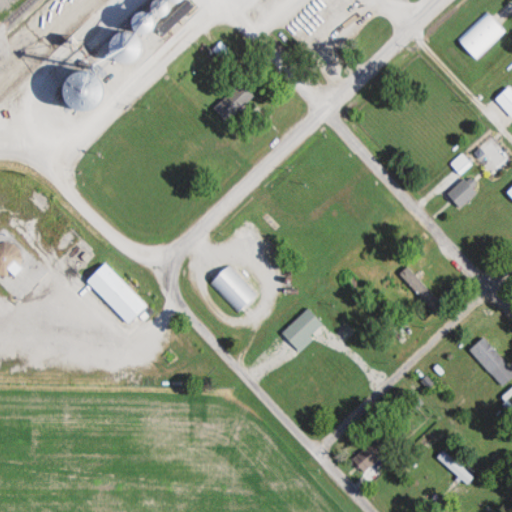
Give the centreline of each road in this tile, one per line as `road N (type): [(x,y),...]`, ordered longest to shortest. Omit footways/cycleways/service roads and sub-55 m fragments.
road 1 (residential): [(35,163),(177,300),(372,511)]
road 2 (residential): [(511,315),(223,2)]
road 3 (residential): [(149,272),(439,0)]
road 4 (residential): [(223,2),(35,163),(0,159)]
road 5 (residential): [(314,451),(511,264)]
